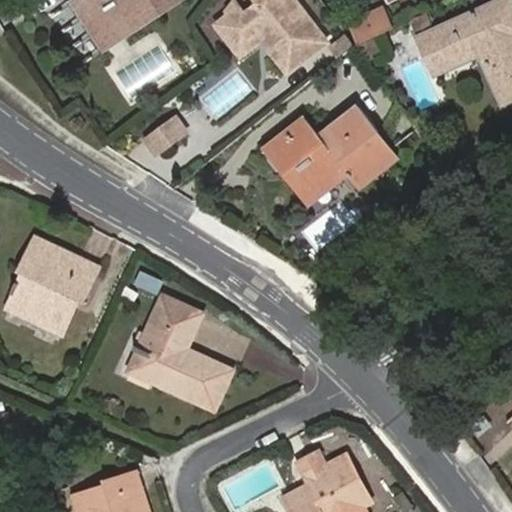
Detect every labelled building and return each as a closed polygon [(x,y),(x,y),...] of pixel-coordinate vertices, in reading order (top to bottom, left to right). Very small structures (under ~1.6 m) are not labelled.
[(101,44),(164,0),(79,0),(74,4),(101,44)] [(175,0),(164,0),(101,44),(104,48),(175,0)] [(260,41),(286,74),(325,42),(293,0),(254,0),(256,2),(242,13),(232,1),(225,12),(227,14),(214,24),(238,57),(260,41)] [(511,0),(495,0),(419,35),(432,64),(476,44),(478,49),(501,100),(511,94),(511,0)] [(346,23),(356,45),(375,36),(391,29),(380,7),(346,23)] [(356,45),(347,33),(332,45),(341,56),(356,45)] [(375,36),(356,45),(365,57),(380,48),(375,36)] [(476,44),(432,64),(435,71),(478,49),(476,44)] [(300,138),(293,128),(264,150),(278,170),(284,165),(306,194),(342,166),(345,172),(356,187),(397,156),(360,106),(320,137),(313,127),(300,138)] [(175,116),(143,139),(154,155),(185,131),(175,116)] [(306,118),(293,128),(300,138),(313,127),(306,118)] [(310,200),(345,172),(342,166),(306,194),(310,200)] [(75,295),(81,297),(83,298),(99,261),(80,253),(78,257),(34,237),(19,272),(23,273),(19,282),(16,280),(10,293),(14,295),(9,307),(67,330),(76,308),(71,306),(75,295)] [(138,272),(133,284),(154,292),(158,280),(138,272)] [(76,308),(81,297),(75,295),(71,306),(76,308)] [(189,336),(199,312),(162,295),(139,345),(134,342),(132,347),(137,349),(129,367),(213,406),(230,368),(184,347),(175,343),(180,331),(189,336)] [(64,336),(67,330),(9,307),(6,312),(64,336)] [(175,343),(184,347),(189,336),(180,331),(175,343)] [(293,511),(336,511),(370,494),(346,450),(323,462),(316,448),(294,460),(302,475),(305,483),(284,495),(293,511)] [(101,484),(77,492),(83,511),(154,511),(141,469),(106,480),(108,486),(102,488),(101,484)]
